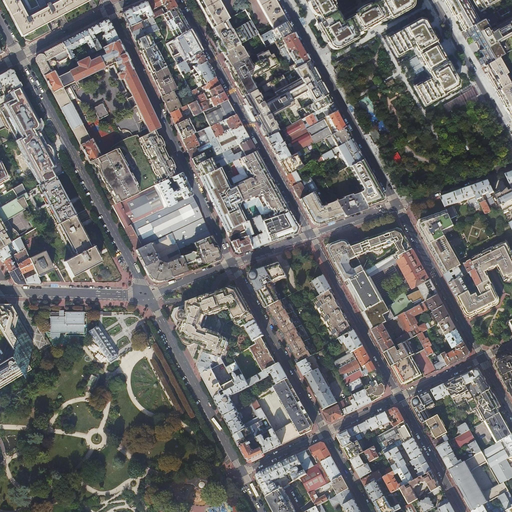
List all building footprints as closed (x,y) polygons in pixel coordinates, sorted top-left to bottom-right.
[(2,0),(21,36),(24,42),(29,43),(51,32),(46,23),(87,1),(86,0),(2,0)] [(149,11),(156,8),(152,0),(147,0),(146,1),(145,1),(149,11)] [(163,5),(166,12),(176,7),(171,0),(152,0),(156,8),(163,5)] [(256,0),(273,29),(286,22),(274,0),(195,0),(211,28),(226,20),(226,21),(227,20),(228,19),(217,0),(256,0)] [(301,0),(314,23),(312,25),(325,47),(328,49),(332,51),(337,50),(357,40),(356,37),(387,19),(388,20),(406,12),(411,7),(412,3),(411,0),(301,0)] [(443,0),(444,2),(449,10),(453,17),(456,16),(459,14),(462,20),(459,21),(464,31),(470,27),(477,23),(464,0),(443,0)] [(472,0),(479,11),(487,6),(488,7),(499,0),(472,0)] [(122,15),(128,28),(140,22),(138,16),(139,15),(140,16),(143,14),(144,13),(145,14),(148,19),(152,17),(151,15),(149,11),(145,1),(138,4),(134,6),(123,11),(122,15)] [(511,3),(484,19),(477,23),(470,27),(474,34),(478,33),(478,34),(477,35),(481,41),(480,42),(482,47),(484,46),(491,59),(492,59),(493,61),(494,60),(511,50),(511,3)] [(164,13),(161,15),(175,39),(180,36),(189,31),(186,25),(176,7),(166,12),(164,13)] [(152,17),(153,19),(161,15),(164,13),(162,9),(158,11),(151,15),(152,17)] [(383,37),(395,58),(410,50),(427,79),(411,87),(423,108),(457,88),(459,83),(423,20),(416,18),(383,37)] [(95,25),(84,31),(90,42),(94,40),(92,36),(93,36),(93,35),(99,32),(102,31),(104,35),(113,30),(108,21),(105,20),(95,25)] [(211,28),(211,29),(226,21),(226,20),(211,28)] [(227,67),(228,69),(252,55),(250,52),(248,51),(245,53),(241,48),(240,48),(240,46),(259,36),(250,21),(232,31),(227,20),(226,21),(211,29),(218,41),(215,42),(215,44),(216,44),(216,46),(217,48),(218,49),(219,50),(220,52),(221,53),(220,54),(222,54),(225,53),(228,59),(225,61),(225,63),(226,65),(227,65),(228,67),(227,67)] [(130,32),(134,41),(158,30),(155,24),(144,30),(140,22),(128,28),(130,32)] [(265,48),(273,43),(292,33),(290,28),(286,22),(273,29),(259,37),(265,48)] [(474,34),(470,27),(464,31),(468,38),(471,36),(474,42),(477,40),(483,50),(480,52),(483,57),(480,59),(484,66),(493,61),(492,59),(491,59),(484,46),(482,47),(480,42),(481,41),(477,35),(478,34),(478,33),(474,34)] [(95,52),(102,48),(103,48),(101,44),(98,45),(96,41),(99,39),(100,41),(103,39),(105,43),(104,43),(104,45),(106,44),(107,46),(117,41),(115,35),(113,30),(104,35),(102,36),(95,39),(94,40),(90,42),(95,52)] [(158,30),(134,41),(137,46),(139,51),(154,45),(152,41),(162,36),(158,30)] [(78,34),(72,37),(78,47),(86,43),(91,53),(95,52),(90,42),(84,31),(78,34)] [(189,31),(180,36),(181,38),(185,45),(180,48),(181,49),(195,42),(192,37),(189,31)] [(289,71),(293,69),(308,61),(292,33),(273,43),(289,71)] [(67,40),(61,43),(68,56),(70,59),(73,57),(70,51),(78,47),(72,37),(67,40)] [(176,44),(174,40),(166,44),(168,48),(170,47),(171,49),(169,51),(171,55),(179,50),(177,46),(179,45),(178,43),(176,44)] [(57,77),(54,71),(43,76),(88,162),(100,156),(97,149),(92,139),(91,138),(89,139),(62,87),(113,63),(118,73),(116,74),(117,75),(119,80),(122,79),(131,97),(125,100),(129,108),(135,105),(137,111),(138,112),(148,133),(155,130),(159,128),(117,41),(107,46),(103,48),(102,48),(105,54),(88,62),(86,58),(76,63),(78,67),(57,77)] [(171,55),(173,58),(186,51),(187,52),(193,49),(196,53),(199,50),(197,46),(195,42),(181,49),(179,50),(171,55)] [(51,48),(49,49),(51,53),(50,54),(49,53),(48,52),(47,52),(46,52),(45,52),(44,52),(37,56),(37,57),(36,57),(36,58),(35,58),(35,59),(36,60),(36,61),(35,61),(36,64),(38,65),(41,69),(40,70),(43,76),(54,71),(51,67),(52,66),(54,65),(55,64),(56,64),(56,63),(56,62),(68,56),(61,43),(51,48)] [(235,84),(242,96),(255,89),(267,83),(282,75),(289,71),(273,43),(265,48),(252,55),(228,69),(227,69),(229,73),(235,84)] [(154,45),(139,51),(145,63),(150,74),(165,67),(154,45)] [(203,57),(200,52),(194,55),(191,57),(188,58),(176,65),(180,72),(183,71),(184,74),(193,69),(206,62),(203,57)] [(174,61),(175,63),(176,65),(188,58),(185,53),(179,56),(180,57),(178,57),(179,59),(174,61)] [(494,60),(493,61),(484,66),(485,68),(488,72),(486,73),(487,76),(496,91),(508,84),(494,60)] [(275,96),(277,101),(289,95),(318,79),(312,69),(308,61),(293,69),(299,79),(287,85),(282,75),(267,83),(275,96)] [(206,62),(193,69),(195,73),(192,75),(190,76),(190,77),(190,78),(190,80),(194,78),(197,82),(202,80),(204,84),(215,78),(206,62)] [(154,83),(161,97),(173,91),(187,85),(183,77),(182,75),(180,72),(176,65),(175,63),(165,67),(150,74),(154,83)] [(10,92),(20,87),(12,72),(8,71),(4,73),(0,75),(0,86),(4,95),(7,94),(4,87),(5,87),(5,85),(6,85),(7,86),(10,92)] [(199,92),(200,95),(203,93),(204,93),(206,92),(207,91),(219,85),(217,82),(215,78),(204,84),(205,85),(201,87),(202,90),(199,92)] [(312,103),(315,102),(318,100),(327,95),(325,91),(318,79),(289,95),(297,112),(301,109),(297,101),(297,98),(307,93),(312,103)] [(509,85),(495,93),(506,111),(511,107),(511,83),(511,84),(511,85),(509,85)] [(74,84),(70,86),(77,100),(78,100),(88,105),(92,98),(81,91),(78,91),(74,84)] [(496,91),(495,92),(495,93),(509,85),(508,84),(496,91)] [(221,89),(219,85),(207,91),(209,95),(210,96),(211,98),(223,92),(221,89)] [(33,111),(20,87),(10,92),(7,94),(4,95),(8,103),(0,107),(0,108),(40,185),(53,178),(49,170),(53,168),(37,138),(34,133),(35,132),(35,131),(35,130),(37,130),(37,129),(38,128),(38,126),(38,124),(31,112),(33,111)] [(195,89),(190,91),(193,98),(198,96),(197,92),(195,89)] [(242,96),(248,107),(261,99),(255,89),(242,96)] [(472,90),(442,106),(448,118),(478,102),(472,90)] [(165,105),(169,114),(178,110),(180,108),(182,108),(176,95),(175,96),(173,91),(161,97),(165,105)] [(213,107),(227,100),(224,96),(223,92),(211,98),(209,99),(213,107)] [(195,101),(197,105),(205,101),(206,100),(203,93),(200,95),(198,96),(193,98),(195,101)] [(261,130),(265,138),(278,131),(271,118),(283,111),(291,124),(300,119),(300,117),(298,114),(297,112),(289,95),(277,101),(252,115),(256,123),(262,124),(261,130)] [(329,99),(327,95),(318,100),(319,101),(317,103),(320,109),(331,103),(329,99)] [(248,107),(252,115),(277,101),(275,96),(263,103),(261,99),(248,107)] [(209,126),(209,127),(235,115),(231,108),(227,100),(213,107),(209,109),(202,112),(209,126)] [(171,118),(175,125),(188,119),(201,113),(197,105),(195,101),(188,105),(192,114),(187,117),(186,115),(182,117),(178,110),(169,114),(171,118)] [(201,113),(202,112),(209,109),(205,101),(197,105),(201,113)] [(300,117),(300,119),(301,120),(312,114),(310,110),(317,106),(315,102),(312,103),(301,109),(297,112),(298,114),(300,112),(302,116),(300,117)] [(108,115),(102,103),(92,108),(98,120),(108,115)] [(320,109),(315,112),(316,114),(317,114),(322,111),(323,113),(324,114),(325,114),(326,116),(336,111),(334,107),(331,103),(320,109)] [(326,116),(335,132),(345,127),(341,120),(336,111),(326,116)] [(312,114),(301,120),(302,122),(305,120),(307,124),(304,126),(305,128),(316,122),(312,114)] [(241,126),(238,120),(235,115),(209,127),(215,138),(241,126)] [(265,138),(278,162),(311,145),(314,143),(314,144),(323,139),(331,134),(322,118),(316,122),(305,128),(304,126),(302,122),(301,120),(300,119),(291,124),(278,131),(265,138)] [(180,136),(181,140),(194,133),(188,119),(175,125),(176,129),(180,136)] [(209,141),(215,138),(209,127),(209,126),(194,133),(181,140),(184,145),(187,151),(199,145),(199,144),(197,144),(195,139),(200,136),(206,134),(209,141)] [(249,140),(245,132),(241,126),(215,138),(218,146),(221,153),(233,147),(238,145),(249,140)] [(344,143),(351,139),(350,136),(345,127),(335,132),(331,134),(323,139),(330,151),(333,149),(338,146),(341,144),(344,143)] [(375,142),(382,138),(376,128),(369,132),(375,142)] [(100,156),(88,162),(89,164),(93,165),(95,165),(96,167),(98,171),(100,170),(101,172),(102,172),(103,172),(103,173),(104,173),(104,174),(103,174),(106,179),(107,178),(107,179),(107,180),(106,181),(106,182),(107,183),(105,184),(108,188),(110,192),(111,196),(113,195),(117,203),(153,186),(157,184),(166,180),(171,178),(176,175),(172,167),(168,158),(162,146),(158,137),(155,130),(148,133),(138,138),(111,151),(100,156)] [(203,143),(209,141),(206,134),(200,136),(203,143)] [(111,151),(138,138),(137,135),(133,136),(130,137),(126,138),(122,140),(117,142),(114,144),(111,146),(110,148),(111,151)] [(38,137),(37,138),(53,168),(54,167),(49,158),(49,157),(49,156),(49,154),(49,153),(48,152),(48,150),(47,149),(46,148),(44,148),(43,147),(38,137)] [(199,145),(187,151),(188,154),(191,159),(195,157),(199,155),(211,149),(218,146),(215,138),(209,141),(203,143),(199,145)] [(322,156),(325,162),(334,157),(333,154),(339,151),(347,167),(349,166),(362,159),(360,155),(358,151),(354,145),(351,139),(344,143),(341,144),(338,146),(333,149),(330,151),(325,153),(321,155),(322,156)] [(249,140),(238,145),(244,156),(255,151),(252,145),(249,140)] [(466,143),(461,145),(464,153),(470,150),(466,143)] [(286,176),(295,171),(307,164),(303,158),(315,152),(311,145),(278,162),(286,176)] [(215,156),(221,153),(218,146),(211,149),(215,156)] [(221,153),(227,164),(239,158),(236,154),(229,157),(227,155),(235,151),(233,147),(221,153)] [(246,171),(262,164),(258,156),(255,151),(244,156),(240,158),(246,171)] [(397,152),(389,156),(395,167),(403,163),(397,152)] [(196,170),(199,177),(206,174),(204,169),(207,167),(209,173),(220,168),(227,164),(221,153),(215,156),(196,165),(194,166),(196,170)] [(317,166),(325,162),(322,156),(314,161),(317,166)] [(372,206),(381,203),(383,197),(362,159),(349,166),(362,189),(361,191),(358,193),(367,208),(372,206)] [(241,189),(269,176),(265,170),(262,164),(246,171),(249,176),(236,182),(240,190),(241,189)] [(242,204),(247,202),(241,189),(240,190),(236,182),(232,184),(234,186),(229,188),(220,168),(209,173),(206,174),(199,177),(201,181),(208,194),(209,197),(209,198),(210,198),(210,199),(212,199),(213,198),(215,202),(214,202),(214,203),(214,204),(215,205),(216,205),(218,208),(216,208),(216,209),(215,210),(215,211),(216,212),(218,216),(225,232),(242,224),(245,222),(236,203),(241,201),(242,204)] [(292,187),(297,184),(296,182),(300,180),(295,171),(286,176),(288,180),(292,187)] [(191,196),(180,173),(176,175),(171,178),(172,182),(174,181),(178,189),(170,192),(167,184),(168,184),(166,180),(157,184),(167,207),(174,204),(172,199),(180,195),(182,200),(191,196)] [(270,211),(284,204),(276,188),(269,176),(241,189),(247,202),(258,196),(263,206),(267,205),(270,211)] [(317,189),(310,177),(297,184),(292,187),(295,193),(299,199),(308,194),(307,193),(306,194),(305,192),(307,191),(309,194),(309,193),(313,191),(317,189)] [(74,216),(53,178),(40,185),(36,187),(56,225),(74,216)] [(471,187),(476,197),(485,215),(490,212),(485,201),(483,202),(481,197),(485,195),(488,200),(487,200),(489,205),(494,203),(492,198),(490,194),(493,193),(488,181),(482,183),(471,187)] [(0,203),(0,248),(19,237),(16,233),(15,231),(13,230),(11,229),(10,228),(9,228),(7,227),(6,227),(1,219),(6,216),(3,210),(7,208),(9,211),(16,207),(14,203),(16,202),(19,210),(27,206),(25,201),(28,199),(25,193),(21,184),(12,189),(17,197),(13,200),(13,199),(13,198),(12,199),(10,199),(7,201),(5,202),(5,203),(5,204),(2,207),(0,203)] [(117,203),(112,206),(123,228),(163,209),(153,186),(117,203)] [(440,198),(445,208),(476,197),(471,187),(455,192),(440,198)] [(495,195),(501,207),(511,230),(511,212),(511,211),(510,208),(511,207),(511,189),(511,188),(500,192),(494,194),(495,195)] [(316,226),(333,220),(325,204),(321,206),(313,191),(309,193),(309,194),(308,194),(299,199),(312,224),(314,225),(316,226)] [(353,213),(367,208),(358,193),(352,195),(349,196),(348,195),(346,196),(346,197),(343,198),(336,201),(335,200),(334,200),(335,201),(343,216),(353,213)] [(203,219),(191,196),(182,200),(174,204),(167,207),(163,209),(123,228),(135,250),(171,233),(203,219)] [(339,218),(343,216),(335,201),(325,204),(333,220),(339,218)] [(258,216),(269,243),(275,240),(295,233),(297,227),(284,204),(270,211),(267,212),(269,218),(264,220),(262,214),(258,216)] [(447,212),(433,217),(438,225),(443,236),(455,229),(447,212)] [(88,242),(74,216),(56,225),(71,251),(74,257),(64,262),(72,278),(100,262),(93,249),(92,249),(88,242)] [(265,244),(269,243),(258,216),(254,218),(253,219),(258,232),(260,231),(260,232),(260,233),(261,233),(256,236),(260,246),(265,244)] [(438,225),(433,217),(420,221),(419,224),(417,227),(421,234),(438,225)] [(205,225),(203,219),(171,233),(178,249),(193,243),(194,243),(210,236),(205,225)] [(254,248),(260,246),(256,236),(251,238),(250,237),(252,237),(251,236),(250,236),(252,235),(247,221),(245,222),(242,224),(244,229),(244,231),(251,249),(254,248)] [(238,253),(251,249),(244,231),(239,233),(241,238),(242,238),(243,240),(240,241),(239,241),(240,239),(237,234),(237,233),(237,232),(244,229),(242,224),(225,232),(230,242),(235,252),(238,253)] [(443,236),(438,225),(421,234),(427,246),(444,237),(443,236)] [(350,245),(357,257),(365,255),(365,254),(367,254),(367,253),(369,252),(370,253),(372,252),(374,253),(376,253),(378,253),(379,253),(381,252),(380,251),(382,250),(383,249),(393,245),(393,244),(394,243),(397,248),(399,253),(398,254),(397,255),(398,258),(412,250),(403,232),(402,231),(401,230),(400,230),(398,229),(397,229),(365,240),(350,245)] [(455,229),(443,236),(444,237),(449,246),(432,254),(444,275),(461,266),(446,239),(457,233),(455,229)] [(171,233),(135,250),(145,268),(149,278),(150,278),(152,279),(153,280),(155,281),(157,281),(159,281),(161,281),(176,275),(187,272),(181,256),(178,249),(171,233)] [(211,236),(210,236),(194,243),(197,249),(196,251),(196,252),(191,251),(189,253),(181,256),(187,272),(210,264),(218,261),(220,256),(213,241),(211,242),(209,237),(211,236)] [(19,237),(0,248),(0,258),(2,262),(13,255),(24,248),(19,237)] [(444,237),(427,246),(432,254),(449,246),(444,237)] [(350,261),(357,258),(350,245),(346,248),(342,241),(330,245),(327,251),(329,254),(331,257),(333,260),(335,263),(334,263),(345,282),(364,272),(362,267),(355,270),(354,270),(353,271),(352,270),(349,265),(350,261)] [(475,258),(471,261),(475,270),(482,284),(476,287),(468,291),(456,298),(465,313),(466,313),(466,314),(468,316),(469,316),(471,316),(482,311),(485,309),(486,309),(495,305),(496,304),(497,302),(497,301),(498,300),(497,299),(497,297),(498,297),(494,290),(493,290),(490,285),(491,284),(488,277),(487,277),(485,273),(489,271),(488,270),(494,267),(494,268),(498,266),(501,271),(500,271),(502,276),(503,276),(505,280),(511,276),(511,257),(508,249),(509,249),(506,243),(500,246),(487,252),(487,253),(484,254),(485,256),(483,257),(482,255),(475,258)] [(24,248),(13,255),(15,258),(16,260),(26,255),(27,258),(28,258),(24,248)] [(428,279),(412,250),(398,258),(397,255),(396,254),(393,256),(394,258),(395,259),(396,259),(397,261),(412,289),(421,284),(422,284),(424,283),(425,282),(425,281),(426,280),(428,279)] [(36,274),(37,276),(44,273),(52,269),(45,252),(29,259),(33,269),(36,274)] [(13,255),(2,262),(6,268),(8,272),(19,267),(18,265),(17,264),(14,266),(14,265),(12,265),(12,263),(13,263),(13,262),(12,262),(11,262),(11,260),(15,258),(13,255)] [(389,258),(380,263),(382,267),(391,261),(390,260),(389,258)] [(17,284),(41,285),(37,276),(36,274),(28,277),(27,276),(26,276),(27,278),(24,279),(22,274),(33,269),(29,259),(18,265),(19,267),(8,272),(12,278),(14,282),(17,284)] [(471,261),(464,265),(468,274),(469,273),(475,270),(471,261)] [(288,279),(279,262),(254,271),(252,274),(253,278),(269,307),(278,302),(283,300),(274,286),(288,279)] [(462,267),(461,266),(444,275),(447,280),(449,284),(456,280),(454,277),(456,276),(456,277),(457,280),(461,278),(463,276),(459,269),(462,267)] [(475,270),(469,273),(471,278),(472,277),(476,287),(482,284),(475,270)] [(364,272),(345,282),(347,287),(348,286),(350,285),(354,293),(355,298),(356,300),(357,304),(359,308),(363,315),(371,331),(383,324),(391,320),(393,319),(395,318),(404,313),(438,295),(435,289),(434,289),(434,288),(424,293),(422,290),(421,290),(419,291),(417,291),(415,292),(413,293),(412,294),(405,297),(392,304),(391,304),(384,308),(364,272)] [(328,291),(331,289),(326,280),(324,275),(318,278),(312,282),(320,296),(328,291)] [(456,280),(449,284),(453,292),(456,298),(468,291),(465,285),(463,287),(462,285),(464,283),(461,278),(457,280),(456,280)] [(179,343),(185,344),(186,343),(190,345),(191,342),(195,344),(200,346),(201,346),(201,347),(206,348),(204,352),(204,353),(221,359),(228,345),(227,340),(200,330),(202,320),(223,312),(232,329),(239,330),(246,346),(253,342),(244,325),(255,319),(238,290),(233,288),(225,290),(214,294),(207,297),(187,304),(184,313),(178,332),(176,337),(179,343)] [(340,339),(351,332),(348,326),(349,326),(349,325),(348,324),(347,324),(347,323),(341,313),(341,312),(341,311),(341,310),(340,310),(339,310),(333,299),(334,299),(334,298),(334,297),(333,297),(333,296),(332,296),(331,296),(328,291),(320,296),(317,297),(319,303),(318,304),(320,307),(321,306),(322,307),(327,317),(326,317),(328,321),(329,320),(335,330),(333,331),(336,334),(337,334),(340,339)] [(392,304),(405,297),(403,293),(389,300),(391,304),(392,304)] [(417,335),(422,333),(436,325),(433,320),(425,324),(424,323),(418,327),(417,324),(418,323),(414,317),(427,309),(430,308),(430,309),(432,312),(444,306),(438,295),(404,313),(417,335)] [(297,358),(299,363),(313,355),(310,349),(311,349),(310,345),(308,346),(302,336),(303,335),(302,332),(301,332),(295,322),(296,322),(295,319),(294,320),(288,309),(289,309),(287,305),(286,306),(283,300),(278,302),(269,307),(272,313),(271,314),(271,315),(272,316),(273,317),(274,316),(280,327),(279,327),(279,328),(279,329),(280,330),(281,330),(287,341),(287,342),(287,343),(288,344),(289,344),(295,354),(295,355),(294,355),(294,356),(294,357),(295,357),(295,358),(296,358),(297,358)] [(10,305),(0,304),(0,315),(13,310),(10,305)] [(170,317),(178,332),(184,313),(187,304),(181,306),(173,308),(170,317)] [(439,324),(450,317),(447,312),(444,306),(432,312),(430,314),(431,316),(434,315),(439,324)] [(0,362),(0,363),(31,345),(32,343),(24,328),(13,310),(0,315),(0,318),(3,323),(0,324),(0,329),(7,341),(1,362),(0,362)] [(84,318),(84,312),(65,312),(65,316),(57,316),(50,316),(50,330),(50,334),(50,336),(50,337),(51,338),(52,339),(53,339),(54,340),(55,339),(57,339),(58,338),(58,337),(59,337),(59,335),(59,333),(83,333),(83,320),(84,320),(84,318)] [(407,341),(417,335),(404,313),(395,318),(393,319),(394,320),(396,319),(399,317),(408,333),(405,334),(401,337),(398,339),(397,337),(396,337),(390,327),(390,326),(389,326),(387,327),(390,333),(391,332),(398,345),(407,341)] [(396,319),(405,334),(408,333),(399,317),(396,319)] [(446,337),(457,330),(454,323),(450,317),(439,324),(438,324),(446,337)] [(261,337),(264,336),(259,327),(255,319),(244,325),(253,342),(254,341),(261,337)] [(378,342),(384,353),(395,347),(383,324),(371,331),(378,342)] [(117,357),(110,346),(108,343),(107,342),(99,330),(98,329),(96,326),(88,331),(109,363),(117,357)] [(453,349),(464,343),(457,330),(446,337),(452,349),(453,349)] [(347,355),(363,346),(359,339),(354,331),(351,332),(340,339),(339,339),(341,344),(342,344),(343,343),(344,344),(346,343),(349,350),(346,352),(347,355)] [(417,335),(428,356),(434,353),(430,347),(432,347),(432,346),(427,338),(425,338),(422,333),(417,335)] [(263,372),(276,365),(261,337),(254,341),(256,344),(249,348),(263,372)] [(392,367),(411,357),(415,355),(407,341),(398,345),(395,347),(384,353),(386,357),(387,357),(388,359),(388,360),(389,363),(390,362),(392,365),(391,366),(392,367)] [(441,355),(448,366),(457,362),(469,356),(469,354),(470,353),(464,343),(453,349),(454,350),(456,349),(456,350),(457,350),(457,352),(455,353),(454,352),(453,351),(447,355),(446,353),(441,355)] [(0,363),(0,375),(6,385),(22,376),(25,380),(26,373),(31,370),(28,366),(31,345),(0,363)] [(360,378),(368,374),(376,370),(375,368),(363,346),(347,355),(334,362),(347,385),(360,378)] [(434,353),(429,356),(431,360),(436,357),(439,362),(434,365),(437,371),(442,369),(448,366),(439,351),(434,353)] [(318,368),(326,364),(323,359),(324,359),(324,358),(323,357),(322,356),(322,357),(319,352),(313,355),(299,363),(297,364),(300,370),(304,376),(318,368)] [(200,372),(201,375),(212,369),(211,367),(212,365),(213,365),(214,362),(217,362),(219,365),(223,363),(221,359),(204,353),(203,353),(198,366),(199,371),(200,372)] [(511,356),(511,357),(506,355),(496,360),(494,367),(501,379),(503,383),(511,397),(511,398),(511,356)] [(392,367),(402,385),(421,374),(411,357),(392,367)] [(226,368),(229,373),(239,368),(236,362),(226,368)] [(276,385),(288,379),(284,371),(279,363),(276,365),(263,372),(246,381),(249,387),(269,376),(268,374),(271,373),(273,378),(276,385)] [(316,399),(322,410),(325,409),(338,403),(318,368),(304,376),(316,399)] [(201,375),(214,398),(221,394),(220,392),(223,390),(225,393),(236,386),(233,381),(221,387),(212,369),(201,375)] [(461,376),(467,388),(473,385),(484,379),(479,371),(476,369),(461,376)] [(371,384),(364,388),(365,390),(372,402),(373,401),(382,397),(382,396),(383,395),(384,394),(385,393),(385,391),(385,390),(385,389),(385,388),(385,387),(384,386),(385,386),(384,383),(380,376),(379,377),(375,371),(376,370),(368,374),(371,379),(370,379),(369,379),(369,380),(369,381),(371,384)] [(219,408),(224,417),(237,410),(231,398),(232,396),(249,387),(246,381),(243,374),(238,377),(236,374),(235,374),(233,375),(233,376),(235,380),(233,381),(236,386),(225,393),(224,393),(225,394),(222,396),(221,394),(214,398),(219,408)] [(452,398),(455,405),(457,407),(463,403),(463,402),(466,400),(467,402),(473,399),(467,388),(466,386),(461,376),(456,379),(454,380),(453,380),(449,382),(444,385),(449,394),(452,398)] [(350,391),(363,385),(362,383),(361,381),(360,378),(347,385),(350,391)] [(275,433),(282,445),(305,434),(305,435),(314,430),(315,426),(307,412),(300,400),(296,394),(288,379),(276,385),(262,392),(255,396),(257,399),(258,403),(277,393),(285,408),(294,423),(275,433)] [(479,390),(481,395),(490,390),(484,379),(473,385),(474,388),(477,386),(479,390)] [(438,387),(431,391),(436,401),(449,394),(444,385),(438,387)] [(372,402),(365,390),(352,396),(353,397),(359,408),(364,406),(367,404),(372,402)] [(473,399),(467,402),(472,412),(475,411),(479,419),(481,418),(484,422),(485,421),(500,413),(498,411),(497,409),(500,407),(496,402),(490,390),(481,395),(473,399)] [(435,405),(428,392),(414,399),(412,404),(417,414),(422,423),(423,423),(426,421),(431,419),(426,410),(435,405)] [(346,408),(342,401),(338,402),(345,415),(358,409),(360,408),(359,408),(353,397),(352,398),(352,400),(350,401),(352,405),(346,408)] [(267,418),(258,403),(257,399),(250,403),(258,417),(244,425),(241,419),(243,418),(240,412),(239,413),(237,410),(224,417),(226,421),(234,436),(267,418)] [(332,422),(343,416),(341,412),(342,412),(340,409),(339,409),(338,406),(326,411),(325,409),(322,410),(325,414),(328,420),(332,422)] [(393,427),(404,421),(401,416),(398,409),(394,408),(385,412),(388,418),(392,416),(393,417),(394,416),(398,422),(392,425),(393,427)] [(388,418),(385,412),(374,418),(366,421),(370,429),(371,431),(384,425),(385,427),(389,425),(388,423),(390,422),(388,418)] [(497,443),(511,435),(500,413),(485,421),(497,443)] [(431,419),(426,421),(436,439),(441,437),(445,434),(447,433),(438,415),(431,419)] [(237,441),(240,447),(245,444),(242,438),(251,433),(254,439),(256,438),(266,433),(268,432),(264,425),(269,422),(267,418),(234,436),(237,441)] [(370,429),(366,421),(361,424),(356,426),(360,433),(363,438),(367,436),(364,432),(370,429)] [(384,454),(414,438),(410,431),(404,421),(393,427),(390,429),(375,438),(384,454)] [(461,435),(469,430),(466,425),(465,423),(457,428),(461,435)] [(360,433),(356,426),(351,429),(347,430),(351,438),(354,436),(355,438),(357,436),(357,435),(360,433)] [(272,450),(282,445),(275,433),(273,429),(270,431),(271,433),(273,437),(266,440),(264,436),(267,435),(266,433),(256,438),(258,442),(260,442),(262,447),(261,448),(264,454),(272,450)] [(343,448),(357,441),(355,438),(354,436),(351,438),(347,430),(339,434),(337,438),(340,443),(343,448)] [(469,430),(453,439),(459,450),(463,448),(475,441),(469,430)] [(436,448),(445,444),(444,442),(448,439),(445,434),(441,437),(436,439),(432,441),(434,445),(436,448)] [(511,457),(511,456),(511,434),(511,435),(497,443),(481,452),(487,462),(491,468),(506,460),(511,457)] [(419,448),(414,438),(384,454),(387,459),(391,457),(394,458),(393,460),(394,461),(396,462),(395,464),(391,466),(394,471),(406,464),(399,451),(400,450),(401,451),(405,448),(412,461),(423,455),(419,448)] [(250,461),(264,454),(261,448),(257,449),(252,440),(245,444),(240,447),(243,452),(246,459),(248,460),(250,461)] [(361,454),(364,452),(358,441),(357,441),(343,448),(346,454),(350,460),(361,454)] [(476,455),(481,452),(475,441),(463,448),(466,452),(467,452),(468,453),(469,454),(470,454),(471,454),(472,453),(474,452),(476,455)] [(445,444),(436,448),(439,453),(442,459),(453,453),(457,451),(456,448),(452,450),(447,442),(445,444)] [(321,462),(331,457),(329,452),(325,444),(321,443),(310,448),(317,462),(318,464),(320,463),(318,458),(317,458),(316,456),(317,455),(321,462)] [(370,462),(378,457),(376,452),(376,450),(374,447),(364,452),(370,462)] [(296,455),(305,471),(314,466),(306,450),(302,452),(296,455)] [(509,491),(504,483),(500,485),(499,484),(489,490),(485,491),(482,492),(479,492),(476,491),(474,490),(473,488),(470,486),(469,483),(469,480),(469,478),(470,474),(471,472),(472,470),(474,469),(476,467),(487,462),(481,452),(476,455),(462,463),(461,463),(448,470),(454,480),(466,503),(471,511),(490,502),(498,497),(509,491)] [(453,453),(442,459),(446,466),(448,470),(461,463),(462,463),(461,460),(458,462),(453,453)] [(361,454),(350,460),(353,466),(355,470),(364,465),(360,458),(363,456),(361,454)] [(300,478),(307,474),(305,471),(296,455),(288,459),(282,462),(287,474),(291,472),(290,471),(291,471),(293,473),(292,476),(294,481),(300,478)] [(403,482),(401,483),(402,487),(432,471),(427,462),(423,455),(412,461),(406,464),(394,471),(395,474),(398,473),(403,482)] [(491,468),(495,476),(511,466),(511,456),(511,457),(511,456),(511,463),(509,465),(506,460),(491,468)] [(300,478),(309,494),(315,491),(321,487),(342,476),(337,467),(331,457),(321,462),(320,463),(318,464),(316,465),(314,466),(305,471),(307,474),(300,478)] [(260,485),(266,497),(282,488),(279,484),(277,486),(276,484),(273,481),(288,474),(287,474),(282,462),(257,474),(256,475),(256,477),(260,485)] [(371,472),(367,463),(364,465),(355,470),(360,478),(371,472)] [(511,466),(495,476),(499,484),(500,485),(504,483),(511,477),(511,466)] [(381,478),(382,477),(378,470),(361,480),(365,487),(381,478)] [(392,493),(402,487),(401,483),(398,484),(393,475),(395,474),(394,471),(383,477),(391,493),(392,493)] [(437,479),(432,471),(402,487),(392,493),(393,495),(398,505),(401,508),(402,508),(411,503),(418,499),(412,489),(414,488),(415,486),(418,485),(418,486),(420,485),(419,484),(421,482),(423,483),(426,482),(429,488),(422,491),(423,493),(420,495),(421,497),(432,491),(440,486),(437,479)] [(342,476),(321,487),(323,491),(330,487),(330,485),(332,485),(338,495),(349,489),(345,482),(342,476)] [(382,480),(381,478),(365,487),(369,495),(373,503),(385,496),(381,489),(380,490),(379,489),(380,488),(377,483),(382,480)] [(443,490),(440,486),(432,491),(434,495),(443,490)] [(321,487),(315,491),(319,499),(325,495),(323,491),(321,487)] [(274,511),(294,511),(282,488),(266,497),(274,511)] [(336,496),(342,506),(355,499),(352,494),(349,489),(338,495),(336,496)] [(309,494),(316,506),(316,507),(331,499),(329,496),(326,497),(325,495),(319,499),(315,491),(309,494)] [(511,497),(509,491),(498,497),(502,503),(501,503),(502,506),(503,505),(506,511),(508,510),(511,507),(511,506),(509,502),(511,500),(511,497)] [(378,511),(394,511),(401,508),(398,505),(394,507),(391,507),(386,498),(388,497),(387,495),(385,496),(373,503),(377,510),(378,511)] [(424,511),(426,511),(435,507),(428,496),(419,502),(424,511)] [(43,506),(45,509),(58,501),(56,498),(43,506)] [(361,511),(358,506),(355,499),(342,506),(342,507),(343,506),(347,511),(349,511),(361,511)] [(438,509),(449,503),(447,499),(438,503),(439,504),(437,506),(438,509)] [(494,508),(490,502),(471,511),(486,511),(486,510),(490,508),(491,510),(494,508)] [(402,508),(403,511),(416,511),(411,503),(402,508)] [(454,511),(449,503),(438,509),(439,511),(454,511)]
